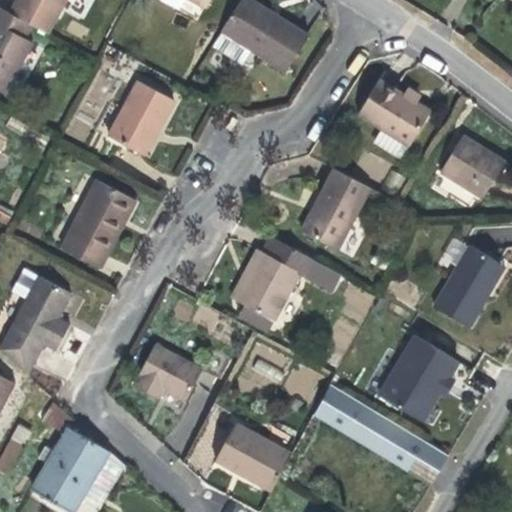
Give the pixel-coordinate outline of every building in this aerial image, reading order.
[(10,0),(4,13),(26,25),(41,33),(58,0),(10,0)] [(233,0),(232,0),(214,29),(206,42),(233,60),(241,47),(279,72),(303,35),(272,15),(267,21),(233,0)] [(248,0),(233,0),(267,21),(272,15),(248,0)] [(0,88),(25,41),(18,37),(26,25),(4,13),(0,10),(0,88)] [(128,76),(98,130),(133,150),(146,126),(151,129),(168,98),(128,76)] [(371,80),(348,114),(373,130),(364,143),(391,161),(422,114),(371,80)] [(146,126),(133,150),(138,153),(151,129),(146,126)] [(454,139),(430,174),(472,202),(495,167),(454,139)] [(307,160),(274,222),(309,241),(343,179),(307,160)] [(92,175),(56,244),(94,265),(119,219),(114,216),(126,193),(92,175)] [(126,193),(114,216),(119,219),(131,196),(126,193)] [(255,256),(229,304),(267,324),(292,277),(303,284),(313,266),(264,239),(255,256)] [(450,239),(440,263),(451,267),(433,311),(475,328),(504,261),(450,239)] [(249,253),(223,301),(229,304),(255,256),(249,253)] [(38,272),(0,341),(0,348),(23,372),(41,339),(54,348),(69,321),(57,313),(70,289),(38,272)] [(193,325),(216,330),(220,310),(197,306),(193,325)] [(411,334),(377,397),(427,424),(461,361),(411,334)] [(147,343),(126,385),(150,399),(156,389),(177,401),(193,369),(147,343)] [(0,404),(14,379),(0,371),(0,404)] [(451,450),(328,387),(312,419),(434,482),(451,450)] [(52,404),(41,415),(57,430),(64,417),(52,404)] [(64,417),(57,430),(60,433),(65,430),(69,422),(64,417)] [(229,426),(209,463),(265,494),(285,456),(229,426)] [(60,433),(25,490),(62,511),(67,511),(78,494),(103,453),(65,430),(60,433)] [(0,448),(0,475),(11,455),(0,448)] [(103,453),(78,494),(97,506),(121,468),(112,459),(103,453)]
